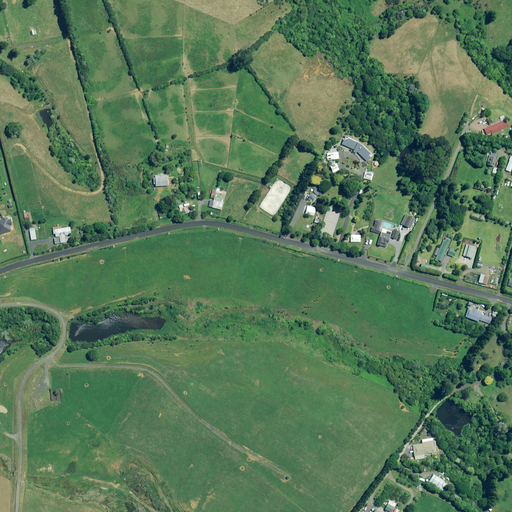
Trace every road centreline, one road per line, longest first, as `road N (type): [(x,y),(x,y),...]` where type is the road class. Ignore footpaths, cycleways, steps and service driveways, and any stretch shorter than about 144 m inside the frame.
road 1 (unclassified): [(511,301),(209,222),(0,270)]
road 2 (unknown): [(401,272),(467,123)]
